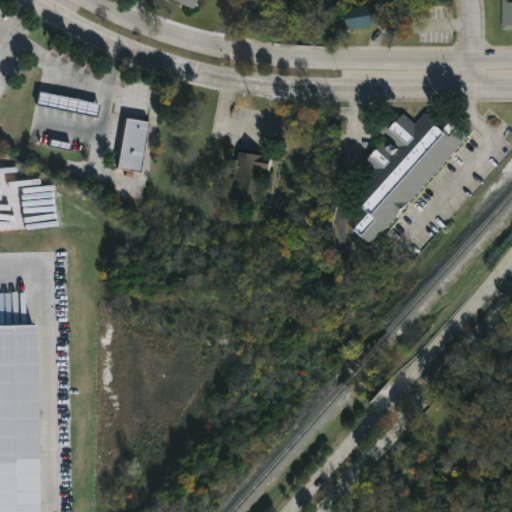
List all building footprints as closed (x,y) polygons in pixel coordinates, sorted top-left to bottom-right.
[(172,0),(194,10),(198,0),(172,0)] [(511,0),(502,0),(502,31),(511,31),(511,0)] [(384,3),(387,21),(346,28),(343,10),(384,3)] [(99,103),(39,92),(36,106),(97,116),(99,103)] [(466,136),(372,249),(351,231),(365,215),(358,209),(366,200),(359,194),(377,172),(364,161),(381,141),(376,137),(398,112),(414,125),(423,114),(443,131),(450,122),(466,136)] [(122,120),(146,123),(139,173),(115,170),(122,120)] [(259,172),(255,205),(229,201),(235,153),(270,158),(268,173),(259,172)] [(0,511),(0,326),(40,326),(37,511),(0,511)]
